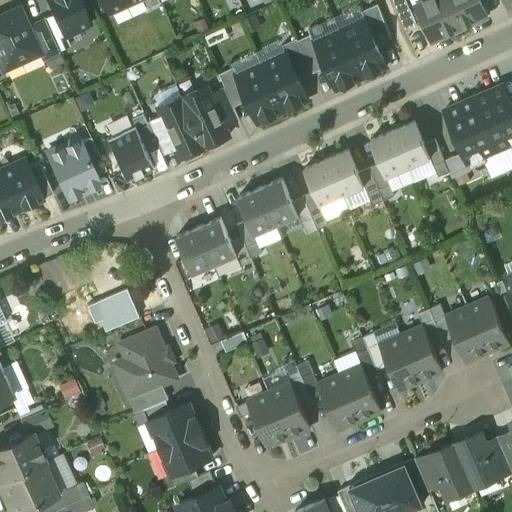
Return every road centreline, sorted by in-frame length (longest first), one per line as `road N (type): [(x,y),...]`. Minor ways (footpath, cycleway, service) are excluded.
road 1 (residential): [(135,202),(511,37)]
road 2 (residential): [(135,202),(255,488)]
road 3 (residential): [(255,488),(467,394)]
road 4 (residential): [(0,261),(135,202)]
